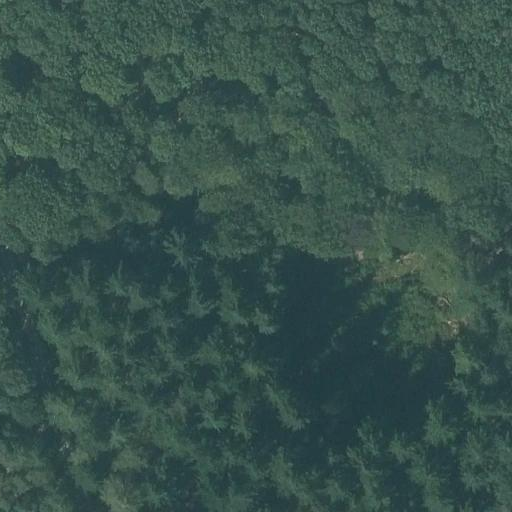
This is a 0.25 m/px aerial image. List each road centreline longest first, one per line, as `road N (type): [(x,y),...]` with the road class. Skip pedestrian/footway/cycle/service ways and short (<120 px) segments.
road 1 (track): [(422,249),(198,0)]
road 2 (track): [(84,511),(0,249)]
road 3 (track): [(511,158),(422,249),(511,347)]
